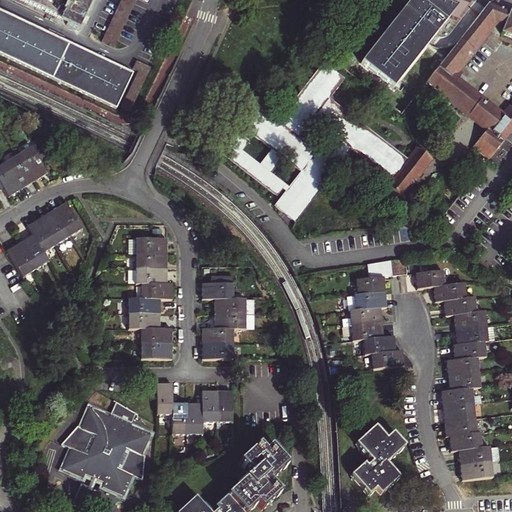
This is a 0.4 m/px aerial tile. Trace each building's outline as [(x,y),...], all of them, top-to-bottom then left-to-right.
[(22,0),(66,20),(74,0),(22,0)] [(138,0),(122,0),(103,42),(115,48),(138,0)] [(409,0),(362,61),(394,87),(450,15),(455,17),(470,0),(409,0)] [(425,81),(470,117),(486,130),(473,146),(489,159),(511,130),(511,9),(489,1),(425,81)] [(132,72),(0,10),(0,52),(115,107),(132,72)] [(391,179),(386,186),(401,197),(416,177),(422,170),(430,158),(417,148),(407,159),(388,144),(327,98),(342,79),(322,63),(277,122),(258,107),(243,126),(272,149),(259,165),(240,150),(246,141),(230,128),(216,147),(276,194),(281,187),(286,191),(275,205),(285,213),(294,220),(350,148),(391,179)] [(19,155),(36,181),(48,174),(41,163),(48,158),(38,143),(19,155)] [(22,189),(36,181),(19,155),(6,163),(22,189)] [(0,166),(0,182),(4,189),(9,197),(22,189),(6,163),(0,166)] [(51,212),(67,239),(81,230),(65,203),(51,212)] [(51,212),(38,220),(55,247),(67,239),(51,212)] [(31,236),(42,254),(55,247),(38,220),(25,227),(31,236)] [(18,244),(35,271),(48,263),(42,254),(31,236),(18,244)] [(134,241),(134,256),(165,256),(165,242),(134,241)] [(22,279),(35,271),(18,244),(6,252),(22,279)] [(134,271),(165,271),(165,256),(134,256),(134,271)] [(405,274),(404,259),(396,260),(398,275),(405,274)] [(356,295),(384,293),(382,277),(398,275),(396,260),(366,265),(368,280),(355,281),(356,295)] [(165,286),(165,271),(134,271),(134,286),(140,286),(165,286)] [(433,288),(443,287),(442,272),(414,274),(416,289),(433,288)] [(231,302),(232,279),(209,278),(209,286),(201,286),(201,302),(213,302),(231,302)] [(434,303),(443,302),(465,300),(463,284),(443,287),(433,288),(434,303)] [(139,301),(159,301),(171,301),(171,286),(165,286),(140,286),(139,301)] [(348,311),(354,310),(379,308),(385,307),(384,293),(356,295),(346,297),(347,305),(348,311)] [(453,315),(475,313),(474,299),(465,300),(443,302),(445,316),(453,315)] [(127,316),(159,316),(159,301),(139,301),(127,301),(127,316)] [(231,302),(213,302),(213,316),(244,316),(244,302),(231,302)] [(342,326),(349,326),(381,322),(379,308),(354,310),(348,311),(349,318),(341,319),(342,326)] [(453,315),(455,330),(486,327),(484,312),(475,313),(453,315)] [(140,332),(159,332),(159,316),(127,316),(127,332),(140,332)] [(213,316),(213,332),(232,331),(244,331),(244,316),(213,316)] [(351,340),(362,339),(382,337),(381,322),(349,326),(342,326),(341,327),(342,334),(350,333),(351,340)] [(456,345),(483,341),(487,341),(486,327),(455,330),(456,345)] [(200,347),(232,347),(232,331),(213,332),(200,332),(200,347)] [(171,332),(159,332),(140,332),(140,346),(171,346),(171,332)] [(369,354),(394,351),(392,336),(382,337),(362,339),(363,355),(369,354)] [(485,357),(483,341),(456,345),(452,345),(454,361),(477,358),(485,357)] [(171,346),(140,346),(140,361),(170,361),(171,346)] [(200,361),(232,361),(232,347),(200,347),(200,361)] [(369,354),(371,370),(402,367),(401,350),(394,351),(369,354)] [(477,358),(454,361),(446,362),(447,377),(478,373),(477,358)] [(447,377),(449,392),(471,389),(480,388),(478,373),(447,377)] [(157,417),(171,416),(171,405),(171,386),(156,386),(157,417)] [(442,407),(473,404),(471,389),(449,392),(440,392),(442,407)] [(216,424),(216,393),(202,393),(202,405),(202,424),(216,424)] [(232,393),(216,393),(216,424),(232,424),(232,393)] [(129,427),(135,414),(114,402),(110,411),(108,417),(97,413),(88,409),(79,429),(76,428),(72,434),(63,445),(71,449),(66,461),(62,470),(82,479),(84,475),(90,477),(85,488),(79,486),(71,505),(80,509),(86,511),(91,511),(99,495),(93,492),(98,481),(104,483),(102,487),(123,496),(132,475),(141,479),(142,467),(143,457),(140,455),(149,436),(137,430),(129,427)] [(443,422),(474,419),(473,404),(442,407),(443,422)] [(171,416),(171,437),(186,437),(186,405),(171,405),(171,416)] [(202,437),(202,424),(202,405),(186,405),(186,437),(202,437)] [(449,437),(476,434),(474,419),(443,422),(445,437),(449,437)] [(385,464),(403,447),(392,434),(385,440),(375,428),(355,445),(371,463),(366,468),(363,465),(351,477),(368,495),(375,490),(379,495),(387,488),(397,478),(385,464)] [(479,434),(476,434),(449,437),(450,452),(458,451),(481,449),(479,434)] [(268,483),(286,467),(269,449),(264,454),(258,448),(239,465),(249,476),(214,510),(215,511),(206,511),(195,500),(182,511),(250,511),(256,507),(261,511),(269,504),(279,495),(268,483)] [(481,449),(458,451),(459,466),(490,463),(489,448),(481,449)] [(492,477),(490,463),(459,466),(461,480),(492,477)]
